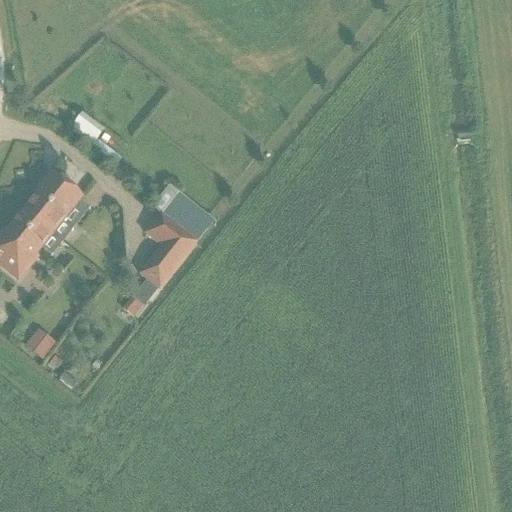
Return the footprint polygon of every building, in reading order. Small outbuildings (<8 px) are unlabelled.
[(68,132),(90,143),(97,129),(75,119),(68,132)] [(42,190),(22,216),(6,235),(4,233),(0,237),(0,269),(17,283),(37,260),(34,258),(80,201),(50,176),(40,189),(42,190)] [(139,277),(159,293),(195,245),(160,217),(144,237),(161,250),(139,277)] [(131,302),(122,312),(133,321),(141,310),(131,302)] [(42,362),(54,346),(46,340),(40,347),(32,341),(25,349),(42,362)]
